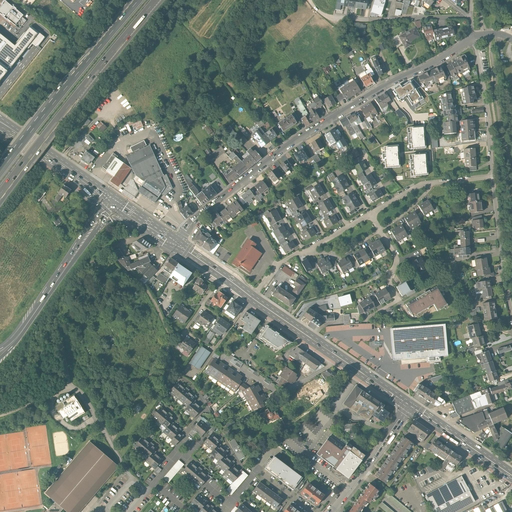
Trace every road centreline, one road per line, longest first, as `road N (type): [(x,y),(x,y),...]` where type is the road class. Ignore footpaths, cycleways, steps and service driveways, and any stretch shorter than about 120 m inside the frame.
road 1 (residential): [(473,37),(287,143),(174,243)]
road 2 (motorway): [(0,196),(156,0)]
road 3 (motorway): [(138,0),(0,172)]
road 4 (primary): [(253,298),(408,405)]
road 5 (residential): [(470,18),(370,21),(323,14),(310,0)]
road 6 (unclassified): [(491,177),(473,37)]
road 7 (unclassified): [(511,308),(491,177)]
road 8 (residential): [(331,511),(408,405)]
road 9 (primary): [(408,405),(511,475)]
